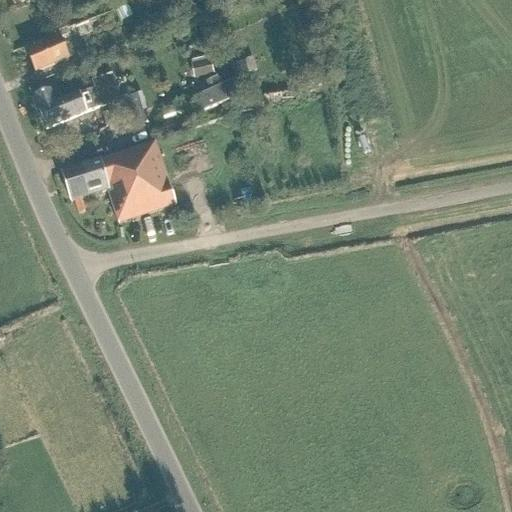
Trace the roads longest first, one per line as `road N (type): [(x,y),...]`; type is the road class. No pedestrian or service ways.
road 1 (unclassified): [(74,272),(511,187)]
road 2 (tertiary): [(191,511),(74,272)]
road 3 (tertiary): [(74,272),(0,100)]
